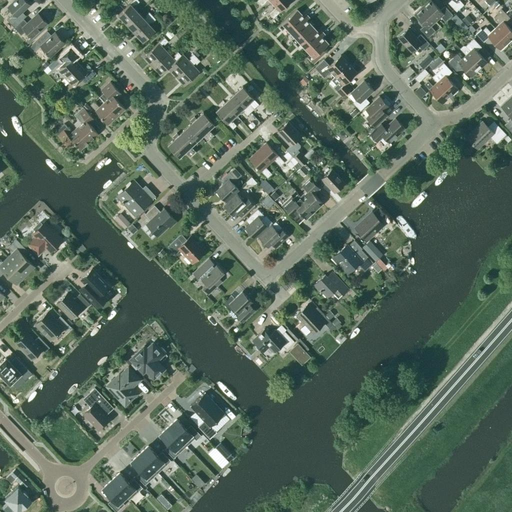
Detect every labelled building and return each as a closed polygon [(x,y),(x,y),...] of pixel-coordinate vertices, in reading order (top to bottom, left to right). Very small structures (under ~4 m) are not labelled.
[(22,11),(30,4),(25,0),(14,0),(7,7),(13,13),(10,16),(6,19),(14,27),(26,16),(22,11)] [(126,23),(138,12),(132,6),(134,4),(135,5),(139,1),(137,0),(133,0),(118,14),(126,23)] [(269,13),(273,17),(291,0),(274,0),(272,3),(275,7),(269,13)] [(428,0),(422,6),(435,21),(440,16),(445,21),(453,14),(444,6),(440,10),(430,0),(428,0)] [(450,0),(448,3),(456,11),(463,4),(459,0),(450,0)] [(430,26),(435,21),(422,6),(414,14),(424,25),(420,29),(428,38),(435,31),(430,26)] [(291,40),(294,43),(312,26),(306,20),(309,17),(305,13),(303,16),(297,9),(279,26),(282,29),(285,26),(295,36),(291,40)] [(499,24),(495,28),(508,42),(511,38),(511,30),(504,22),(509,17),(501,9),(496,14),(497,15),(494,19),(499,24)] [(144,19),(138,12),(126,23),(134,32),(152,15),(149,12),(145,15),(146,17),(144,19)] [(163,17),(158,12),(154,16),(159,21),(163,17)] [(31,37),(46,23),(38,13),(27,23),(23,19),(14,27),(21,35),(25,31),(31,37)] [(473,21),(467,14),(462,20),(468,26),(473,21)] [(155,19),(152,15),(134,32),(143,41),(155,30),(148,24),(150,21),(152,23),(155,19)] [(458,26),(458,27),(462,30),(463,31),(468,26),(463,21),(458,26)] [(318,33),(312,26),(294,43),(297,46),(301,43),(310,53),(307,56),(313,63),(325,51),(322,48),(328,43),(322,36),(324,34),(321,30),(318,33)] [(500,49),(508,42),(495,28),(490,32),(485,26),(482,30),(480,28),(475,33),(483,42),(488,37),(500,49)] [(416,38),(407,28),(398,37),(411,51),(418,45),(422,50),(429,43),(420,34),(416,38)] [(167,31),(164,33),(170,39),(174,35),(169,29),(167,31)] [(50,56),(65,43),(55,32),(51,35),(47,31),(30,46),(35,51),(40,46),(50,56)] [(144,57),(152,66),(167,52),(161,45),(163,43),(164,44),(168,41),(164,37),(144,57)] [(466,55),(479,69),(487,62),(477,51),(481,47),(473,38),(465,45),(463,45),(460,48),(466,55)] [(445,48),(441,43),(435,49),(439,53),(445,48)] [(56,68),(65,77),(79,64),(74,59),(79,55),(71,46),(61,56),(65,60),(56,68)] [(173,58),(167,52),(152,66),(160,74),(168,68),(167,67),(181,55),(178,51),(174,55),(175,56),(173,58)] [(176,76),(199,55),(196,52),(194,54),(193,53),(189,57),(191,58),(188,60),(182,53),(181,55),(167,67),(168,68),(176,76)] [(222,58),(218,53),(212,58),(217,63),(222,58)] [(471,76),(479,69),(466,55),(461,59),(456,53),(448,62),(456,70),(461,66),(471,76)] [(429,54),(425,57),(426,57),(430,62),(433,59),(434,59),(429,54)] [(199,55),(176,76),(184,85),(199,71),(193,65),(195,63),(196,64),(200,60),(202,58),(199,55)] [(335,76),(348,63),(340,55),(329,65),(323,59),(315,67),(324,77),(330,71),(335,76)] [(53,61),(48,66),(51,70),(60,61),(56,57),(53,61)] [(437,82),(450,96),(458,89),(446,76),(451,71),(444,62),(438,67),(439,69),(432,76),(437,82)] [(356,72),(348,63),(335,76),(331,80),(335,84),(333,87),(342,96),(351,88),(345,82),(356,72)] [(79,64),(65,77),(73,86),(81,78),(86,82),(96,73),(88,65),(84,69),(79,64)] [(418,82),(428,73),(424,68),(414,78),(418,82)] [(308,80),(305,78),(305,77),(304,76),(303,77),(301,79),(298,82),(302,86),(308,80)] [(365,98),(373,90),(364,80),(350,92),(356,99),(353,103),(360,110),(369,102),(365,98)] [(442,103),(450,96),(437,82),(432,86),(428,80),(424,84),(429,89),(442,103)] [(104,102),(116,116),(125,108),(114,96),(119,91),(110,81),(101,89),(104,92),(109,97),(104,102)] [(233,94),(250,112),(254,109),(250,105),(249,106),(247,104),(253,98),(242,86),(233,94)] [(61,101),(66,105),(72,98),(68,94),(61,101)] [(225,102),(236,114),(242,108),(244,111),(243,112),(246,115),(250,112),(233,94),(225,102)] [(368,119),(375,126),(384,118),(380,114),(388,106),(387,105),(390,103),(385,98),(383,100),(379,96),(365,108),(371,115),(368,119)] [(511,96),(501,106),(511,117),(511,96)] [(116,116),(104,102),(99,107),(94,101),(90,105),(95,110),(108,124),(116,116)] [(229,120),(236,114),(225,102),(216,111),(232,129),(236,125),(232,121),(232,122),(229,120)] [(264,103),(258,109),(266,116),(271,110),(264,103)] [(82,122),(77,127),(89,141),(98,133),(87,120),(91,116),(86,111),(83,106),(74,114),(82,122)] [(185,128),(196,140),(202,135),(207,140),(210,137),(213,134),(208,129),(214,124),(203,112),(196,118),(194,116),(190,120),(192,122),(185,128)] [(389,142),(404,127),(395,118),(385,128),(380,124),(370,134),(377,141),(383,135),(389,142)] [(494,122),(488,127),(482,121),(467,137),(477,147),(489,136),(496,143),(506,134),(494,122)] [(287,122),(277,131),(290,145),(285,149),(293,157),(294,157),(302,165),(306,161),(311,156),(307,152),(302,157),(298,153),(299,152),(297,149),(300,147),(300,145),(295,140),(300,136),(287,122)] [(89,141),(77,127),(72,131),(64,123),(55,132),(64,141),(69,136),(80,149),(89,141)] [(196,140),(185,128),(179,134),(177,133),(175,135),(173,136),(174,138),(167,145),(178,157),(184,151),(190,157),(196,151),(191,145),(196,140)] [(257,150),(269,163),(273,159),(280,166),(284,161),(278,155),(266,142),(257,150)] [(265,167),(269,163),(257,150),(249,158),(261,171),(267,177),(271,173),(265,167)] [(287,151),(283,155),(288,159),(292,156),(287,151)] [(293,157),(286,163),(291,168),(293,167),(296,170),(297,170),(301,166),(293,157)] [(301,166),(297,170),(303,176),(308,171),(302,165),(301,166)] [(230,196),(235,192),(238,189),(232,183),(241,175),(234,167),(220,180),(224,185),(217,191),(227,203),(232,198),(230,196)] [(331,169),(324,176),(319,171),(317,173),(322,178),(334,192),(344,183),(331,169)] [(308,189),(300,196),(314,211),(322,203),(313,193),(319,188),(309,177),(303,183),(308,189)] [(135,215),(154,196),(149,190),(146,193),(134,180),(117,196),(135,215)] [(269,194),(274,189),(265,180),(260,184),(269,194)] [(274,200),(275,199),(279,195),(275,191),(269,196),(274,200)] [(243,200),(235,192),(230,196),(232,198),(227,203),(224,206),(233,215),(240,208),(244,212),(253,204),(246,196),(243,200)] [(291,195),(281,205),(293,218),(299,212),(305,219),(314,211),(300,196),(297,193),(293,197),(291,195)] [(145,214),(150,219),(146,223),(157,236),(168,226),(170,227),(176,221),(164,208),(160,211),(154,205),(145,214)] [(262,230),(267,226),(261,219),(264,216),(257,208),(248,217),(253,221),(245,228),(254,237),(262,230)] [(124,228),(130,223),(120,212),(114,218),(124,228)] [(367,239),(382,225),(371,212),(356,226),(367,239)] [(50,249),(50,250),(62,239),(56,233),(57,232),(51,226),(50,227),(44,221),(41,224),(39,222),(34,228),(35,230),(32,232),(35,235),(27,243),(38,254),(46,246),(49,250),(50,249)] [(129,229),(131,232),(132,233),(133,233),(138,229),(137,229),(137,228),(132,224),(128,228),(129,229)] [(259,237),(267,246),(270,243),(274,248),(288,235),(281,228),(277,231),(271,225),(259,237)] [(192,263),(204,251),(190,235),(186,239),(181,233),(167,246),(175,254),(180,249),(192,263)] [(8,257),(25,274),(34,266),(22,254),(26,249),(16,239),(8,247),(13,252),(8,257)] [(382,253),(369,240),(363,246),(362,247),(367,252),(374,260),(378,257),(382,253)] [(346,244),(331,257),(338,265),(339,264),(347,272),(357,263),(364,271),(373,262),(361,249),(355,254),(346,244)] [(166,252),(162,248),(157,253),(161,257),(166,252)] [(0,275),(4,271),(16,283),(25,274),(8,257),(2,262),(0,259),(0,275)] [(378,257),(374,260),(376,262),(382,268),(384,271),(388,268),(378,257)] [(218,277),(223,272),(216,264),(214,266),(212,264),(214,263),(209,258),(192,273),(197,278),(199,277),(206,284),(202,288),(208,294),(222,281),(218,277)] [(372,266),(378,272),(382,268),(376,262),(372,266)] [(101,292),(108,285),(92,268),(80,279),(84,283),(84,286),(85,286),(81,290),(97,307),(107,298),(101,292)] [(348,288),(332,271),(327,276),(325,274),(313,284),(320,291),(321,290),(327,296),(332,292),(337,298),(348,288)] [(294,282),(289,276),(280,284),(285,290),(294,282)] [(72,298),(67,292),(56,303),(71,318),(75,314),(77,315),(89,303),(79,293),(75,298),(72,298)] [(242,292),(235,299),(231,294),(222,303),(230,310),(229,313),(232,316),(238,317),(242,321),(255,310),(249,304),(251,302),(252,302),(242,292)] [(307,304),(296,314),(306,324),(300,329),(306,335),(311,330),(312,331),(322,321),(328,327),(332,323),(322,312),(318,316),(307,304)] [(334,315),(330,310),(325,314),(330,319),(334,315)] [(47,311),(35,323),(51,339),(62,328),(66,331),(70,326),(60,315),(55,320),(47,311)] [(341,322),(336,317),(332,321),(336,326),(341,322)] [(300,337),(289,326),(285,329),(296,341),(300,337)] [(286,349),(294,341),(284,331),(280,335),(275,329),(269,334),(264,329),(252,340),(263,352),(268,346),(274,352),(282,344),(286,349)] [(34,340),(26,332),(15,342),(31,359),(42,349),(44,351),(49,347),(38,336),(34,340)] [(143,346),(131,358),(143,371),(145,369),(153,377),(163,367),(159,363),(167,355),(156,343),(154,345),(152,343),(146,349),(143,346)] [(297,344),(293,347),(307,362),(310,358),(297,344)] [(317,353),(316,352),(311,348),(308,351),(313,357),(316,353),(317,353)] [(4,356),(0,360),(0,374),(9,383),(18,373),(23,378),(21,380),(21,381),(30,372),(14,355),(13,356),(14,357),(9,361),(4,356)] [(119,376),(118,375),(107,386),(124,404),(136,393),(130,387),(139,379),(128,367),(119,376)] [(90,406),(83,413),(88,418),(87,420),(91,424),(93,424),(98,429),(109,418),(98,407),(106,399),(94,387),(82,398),(90,406)] [(205,392),(190,406),(204,421),(199,426),(209,438),(215,433),(210,427),(224,413),(205,392)] [(177,418),(168,426),(186,445),(194,438),(196,439),(201,435),(190,424),(186,428),(177,418)] [(168,426),(159,434),(169,444),(164,448),(173,457),(186,445),(168,426)] [(148,445),(139,453),(157,472),(170,460),(162,451),(158,455),(148,445)] [(139,453),(131,461),(140,471),(136,475),(144,484),(157,472),(139,453)] [(15,468),(6,477),(11,482),(15,477),(25,487),(29,482),(15,468)] [(119,472),(111,480),(129,499),(142,487),(133,478),(129,482),(119,472)] [(111,480),(102,488),(112,498),(107,502),(116,511),(124,504),(121,500),(125,496),(129,499),(111,480)] [(7,501),(2,505),(8,511),(10,511),(14,509),(17,511),(21,507),(23,509),(31,501),(27,496),(28,494),(24,490),(22,491),(18,486),(4,498),(7,501)]
